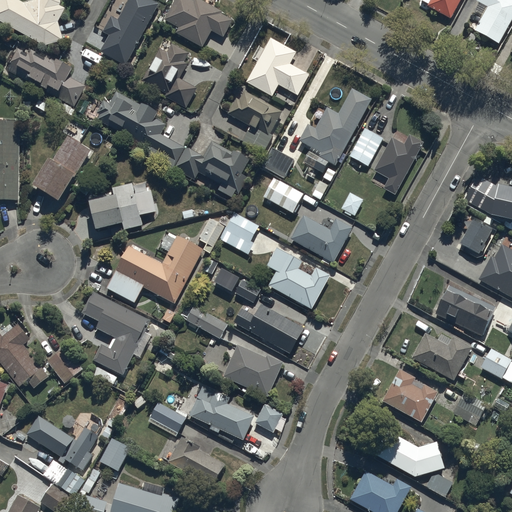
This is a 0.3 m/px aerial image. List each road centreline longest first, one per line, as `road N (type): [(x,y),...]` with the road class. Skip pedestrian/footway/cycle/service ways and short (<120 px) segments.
road 1 (residential): [(485,103),(326,395),(284,503)]
road 2 (tertiary): [(485,103),(297,0)]
road 3 (residential): [(2,274),(20,245),(57,243),(65,251),(60,273),(35,285),(9,279)]
